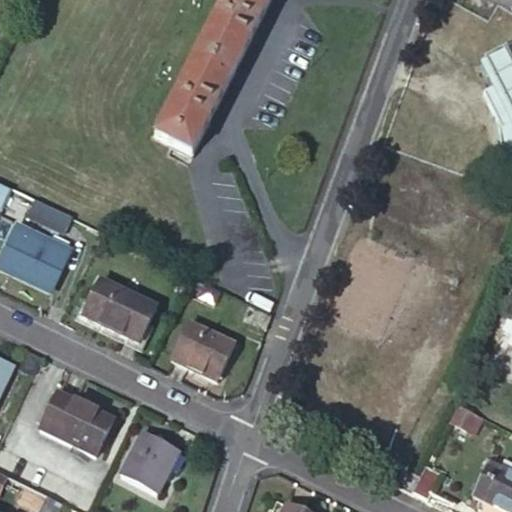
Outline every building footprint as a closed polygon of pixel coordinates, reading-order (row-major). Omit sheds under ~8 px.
[(189,155),(268,0),(222,0),(152,137),(189,155)] [(511,55),(507,58),(508,61),(496,67),(505,88),(487,97),(500,126),(501,157),(511,152),(511,55)] [(57,231),(64,217),(30,201),(22,214),(57,231)] [(0,265),(43,287),(60,252),(15,230),(0,260),(0,265)] [(133,343),(149,309),(96,282),(79,317),(133,343)] [(209,381),(227,347),(186,327),(168,360),(209,381)] [(39,360),(24,352),(15,371),(30,378),(39,360)] [(110,421),(56,395),(39,431),(94,456),(110,421)] [(452,407),(443,422),(467,434),(475,418),(452,407)] [(174,452),(139,434),(117,476),(152,494),(174,452)] [(499,511),(509,511),(511,507),(511,479),(481,464),(465,496),(499,511)] [(414,477),(405,492),(421,500),(434,475),(419,467),(414,477)] [(390,485),(405,492),(414,477),(399,469),(390,485)] [(0,477),(0,501),(2,502),(9,489),(32,500),(35,494),(0,477)] [(64,511),(66,509),(51,502),(45,511),(64,511)]
